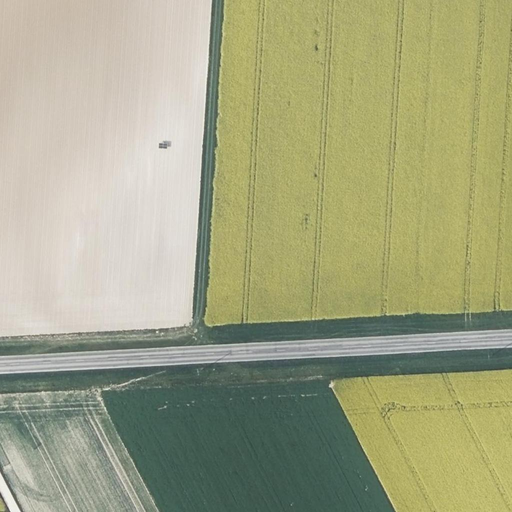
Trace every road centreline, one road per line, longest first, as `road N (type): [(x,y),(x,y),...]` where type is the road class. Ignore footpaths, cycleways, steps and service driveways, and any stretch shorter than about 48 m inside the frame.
road 1 (track): [(511,314),(196,330),(217,0)]
road 2 (secondary): [(0,362),(511,334)]
